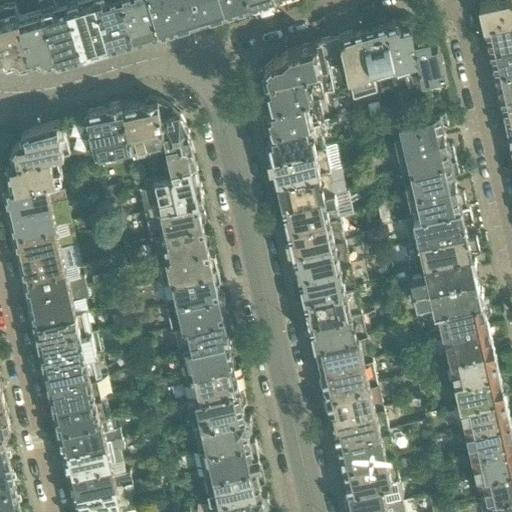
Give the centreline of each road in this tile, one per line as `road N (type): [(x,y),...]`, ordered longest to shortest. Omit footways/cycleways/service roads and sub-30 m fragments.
road 1 (residential): [(314,511),(217,93),(192,63)]
road 2 (residential): [(0,244),(57,511)]
road 3 (residential): [(511,252),(452,2)]
road 4 (residential): [(192,63),(150,60),(29,99),(0,95)]
road 5 (residential): [(192,63),(224,37),(348,0)]
